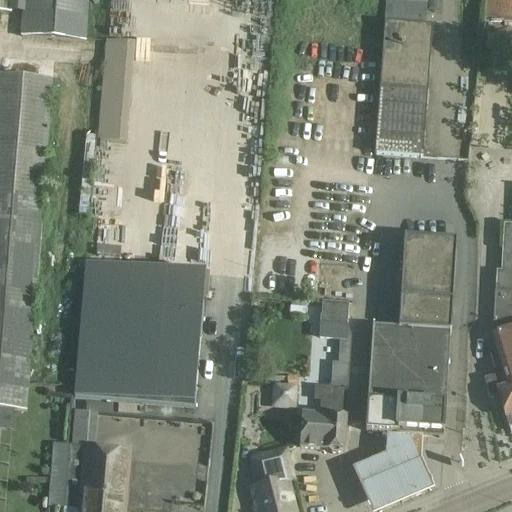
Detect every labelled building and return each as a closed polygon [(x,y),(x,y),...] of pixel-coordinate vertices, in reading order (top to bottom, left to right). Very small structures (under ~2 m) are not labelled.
[(88,0),(23,0),(20,36),(86,41),(88,0)] [(426,0),(386,0),(384,24),(382,24),(375,157),(425,160),(432,27),(425,27),(426,0)] [(511,36),(487,35),(485,52),(511,54),(511,36)] [(105,61),(132,64),(134,46),(106,43),(105,61)] [(53,81),(0,76),(0,410),(27,412),(53,81)] [(171,164),(167,185),(194,190),(198,169),(171,164)] [(247,198),(189,193),(185,230),(244,235),(247,198)] [(511,226),(504,226),(501,274),(505,274),(504,285),(497,284),(496,294),(495,294),(492,336),(497,353),(490,355),(494,372),(502,370),(505,379),(498,380),(497,376),(484,380),(489,399),(498,396),(505,420),(511,417),(511,226)] [(456,242),(406,239),(399,329),(374,327),(367,413),(366,433),(398,435),(398,431),(442,434),(441,439),(442,439),(445,409),(451,333),(456,242)] [(84,280),(73,414),(192,423),(200,320),(195,319),(198,290),(84,280)] [(319,326),(318,340),(340,342),(339,350),(350,351),(351,338),(347,327),(348,307),(348,305),(322,303),(322,316),(320,316),(320,317),(319,326)] [(301,430),(300,450),(328,452),(331,455),(338,456),(341,453),(344,453),(346,433),(347,419),(346,418),(348,390),(349,365),(332,364),(331,388),(321,388),(320,415),(302,414),(301,430)] [(297,378),(288,378),(288,387),(297,387),(297,378)] [(274,386),(272,386),(270,410),(295,413),(297,388),(274,386)] [(80,453),(95,454),(97,417),(74,415),(71,446),(80,447),(80,453)] [(108,455),(95,454),(80,453),(80,447),(71,446),(69,446),(67,467),(66,488),(64,503),(64,509),(65,510),(65,503),(81,504),(80,511),(125,511),(130,457),(108,455)] [(294,481),(287,453),(267,458),(274,483),(251,489),(256,511),(294,511),(287,483),(294,481)] [(51,466),(49,487),(66,488),(67,467),(51,466)]
